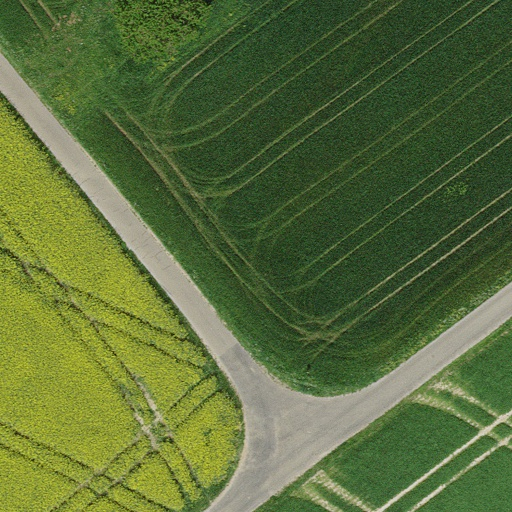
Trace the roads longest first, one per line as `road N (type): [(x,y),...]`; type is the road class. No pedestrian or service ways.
road 1 (track): [(302,457),(254,386),(0,73)]
road 2 (unclassified): [(511,312),(302,457)]
